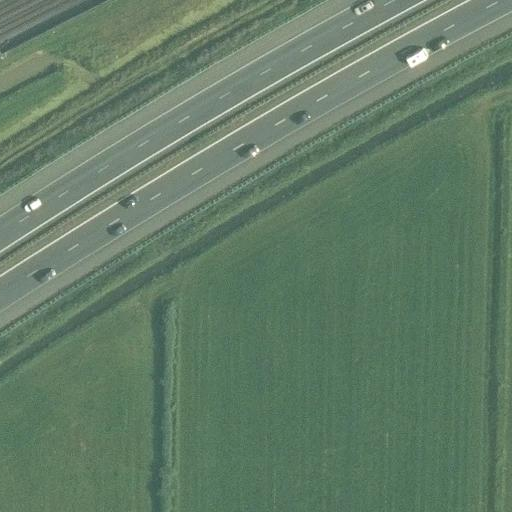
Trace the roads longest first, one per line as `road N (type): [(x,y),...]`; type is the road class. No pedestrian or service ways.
road 1 (motorway): [(0,293),(300,109),(501,0)]
road 2 (motorway): [(394,0),(213,100),(0,234)]
